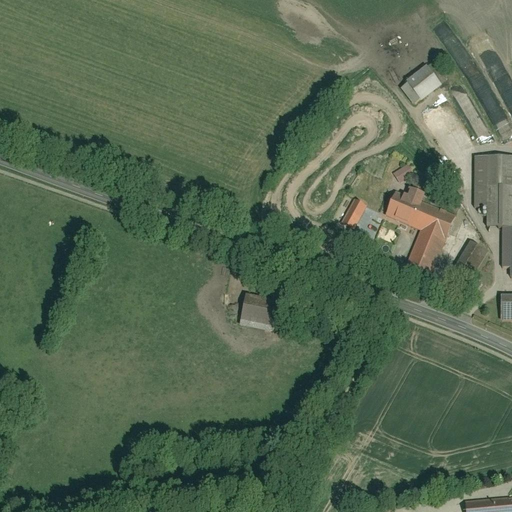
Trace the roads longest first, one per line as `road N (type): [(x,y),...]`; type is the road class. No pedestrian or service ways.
road 1 (tertiary): [(0,157),(400,305)]
road 2 (residential): [(278,511),(400,305)]
road 3 (tertiary): [(400,305),(511,350)]
